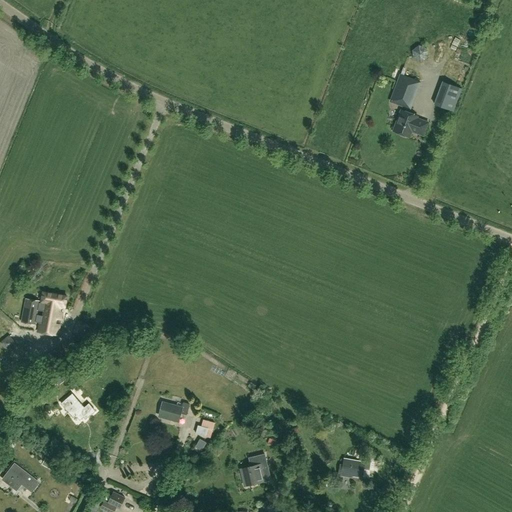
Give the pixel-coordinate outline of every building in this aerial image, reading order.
[(434,104),(453,112),(462,89),(463,89),(470,72),(446,63),(440,79),(443,82),(434,104)] [(420,81),(401,74),(391,100),(410,108),(420,81)] [(418,116),(402,110),(394,130),(409,136),(412,130),(423,134),(428,122),(417,117),(418,116)] [(62,308),(64,308),(66,297),(43,292),(42,294),(41,293),(40,299),(41,300),(41,301),(39,301),(38,306),(42,307),(37,332),(57,336),(62,308)] [(34,324),(38,306),(39,301),(25,298),(20,322),(34,324)] [(0,327),(6,330),(9,320),(0,317),(0,327)] [(78,320),(73,332),(82,336),(87,324),(78,320)] [(38,361),(47,375),(81,351),(72,338),(38,361)] [(73,417),(76,415),(80,420),(84,417),(86,419),(95,411),(89,404),(85,408),(72,394),(68,398),(68,399),(62,404),(73,417)] [(182,408),(163,402),(160,415),(171,418),(171,420),(178,422),(181,413),(187,415),(190,405),(184,403),(182,408)] [(199,425),(195,424),(193,432),(209,435),(212,420),(200,418),(199,425)] [(269,439),(268,444),(277,448),(279,443),(269,439)] [(269,471),(268,468),(266,457),(259,458),(259,459),(250,461),(251,467),(242,469),(245,482),(264,478),(263,473),(269,471)] [(364,463),(345,459),(343,466),(340,466),(339,475),(352,477),(352,474),(354,475),(354,476),(361,477),(363,469),(369,470),(371,459),(365,457),(364,463)] [(12,487),(17,491),(22,484),(27,488),(35,478),(15,463),(7,473),(8,473),(4,479),(12,486),(12,487)] [(113,492),(108,503),(104,501),(100,508),(107,511),(114,511),(117,507),(119,508),(125,497),(113,492)]
